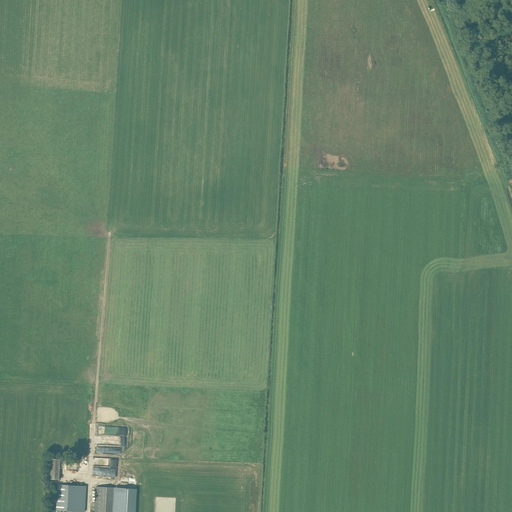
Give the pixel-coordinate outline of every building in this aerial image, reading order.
[(98,445),(125,446),(126,427),(118,426),(117,437),(107,437),(106,442),(104,442),(105,436),(101,436),(101,441),(98,440),(98,445)] [(94,466),(117,467),(117,459),(94,458),(94,466)] [(47,479),(59,480),(60,460),(48,459),(47,479)] [(60,511),(61,511),(85,511),(86,486),(58,485),(57,511),(60,511)] [(134,511),(136,489),(117,488),(96,487),(94,511),(134,511)]
